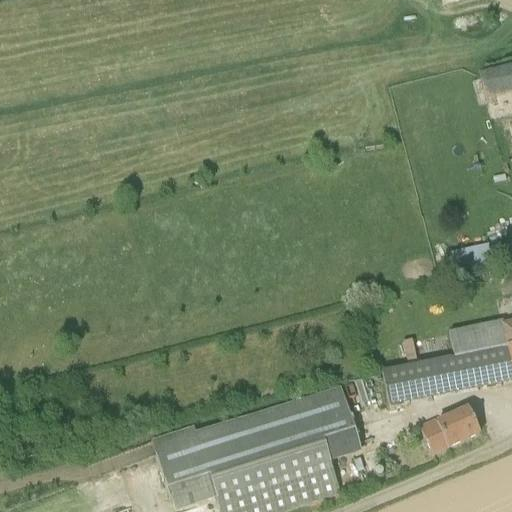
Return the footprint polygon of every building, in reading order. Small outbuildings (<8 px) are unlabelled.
[(486,100),(511,93),(511,68),(479,77),(486,100)] [(456,266),(493,262),(492,248),(455,252),(456,266)] [(511,322),(500,325),(500,322),(448,333),(453,359),(509,347),(511,362),(511,322)] [(422,351),(431,357),(445,339),(436,332),(422,351)] [(511,362),(509,347),(453,359),(381,375),(389,410),(511,383),(511,362)] [(193,430),(150,444),(168,500),(211,486),(219,511),(289,511),(340,495),(325,448),(356,438),(339,388),(195,435),(193,430)] [(470,415),(468,411),(437,425),(435,422),(421,429),(423,432),(421,433),(432,457),(479,435),(472,420),(473,420),(471,415),(470,415)]
